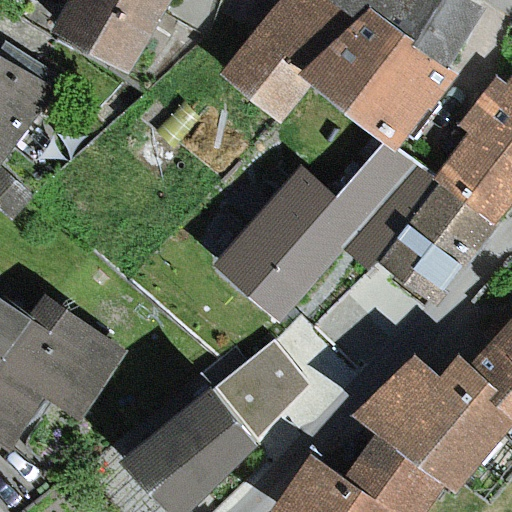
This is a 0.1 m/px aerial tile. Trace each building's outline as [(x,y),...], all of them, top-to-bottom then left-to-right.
[(64,0),(49,28),(130,67),(165,0),(64,0)] [(356,12),(331,0),(277,0),(218,71),(279,121),(312,81),(295,67),(356,12)] [(331,0),(356,12),(366,2),(412,36),(409,42),(446,67),(484,6),(473,0),(331,0)] [(455,72),(446,67),(409,42),(412,36),(366,2),(356,12),(295,67),(312,81),(396,147),(455,72)] [(0,149),(43,87),(0,56),(0,149)] [(494,224),(511,202),(511,74),(506,83),(496,74),(457,124),(468,133),(433,178),(494,224)] [(143,162),(147,164),(152,166),(157,165),(161,164),(165,160),(168,156),(168,151),(168,147),(166,142),(162,139),(158,137),(153,136),(148,137),(144,140),(141,144),(139,148),(139,153),(140,158),(143,162)] [(371,252),(433,178),(376,136),(332,190),(294,155),(201,256),(270,310),(339,235),(365,259),(371,252)] [(0,166),(0,212),(8,220),(31,197),(0,166)] [(433,178),(371,252),(434,303),(494,224),(433,178)] [(39,289),(25,311),(0,346),(0,441),(7,447),(41,393),(79,416),(124,349),(39,289)] [(0,346),(25,311),(0,293),(0,346)] [(511,314),(469,360),(509,392),(496,407),(511,420),(511,314)] [(509,392),(469,360),(456,350),(439,373),(413,351),(355,416),(375,429),(446,479),(457,487),(511,427),(511,420),(496,407),(509,392)] [(177,511),(259,444),(206,382),(121,454),(169,511),(177,511)] [(423,511),(446,479),(375,429),(342,476),(315,459),(272,511),(423,511)]
